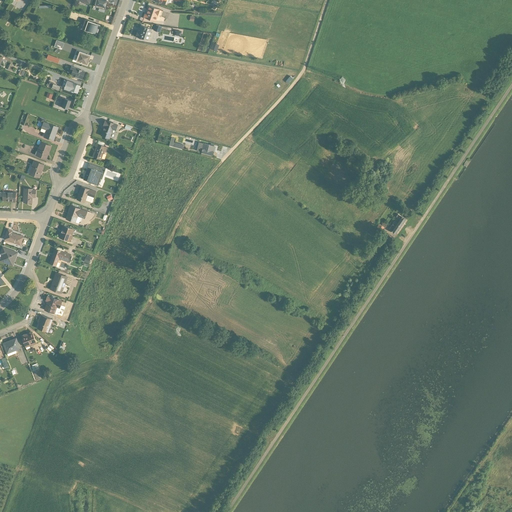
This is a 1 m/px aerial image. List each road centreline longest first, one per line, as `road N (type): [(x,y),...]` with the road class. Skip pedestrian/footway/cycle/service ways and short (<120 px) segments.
road 1 (residential): [(325,0),(300,73),(222,160)]
road 2 (track): [(150,302),(180,219),(222,160)]
road 3 (residential): [(125,0),(84,114)]
